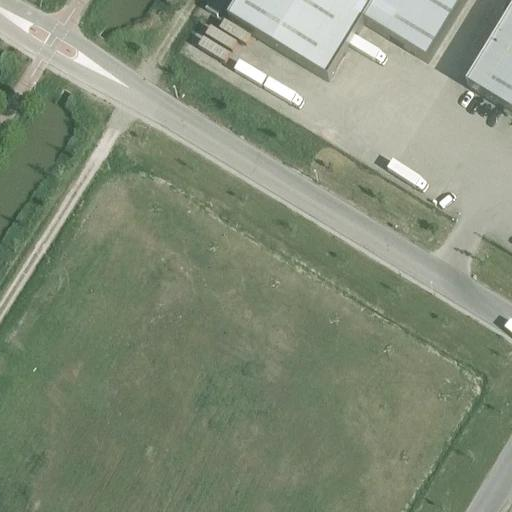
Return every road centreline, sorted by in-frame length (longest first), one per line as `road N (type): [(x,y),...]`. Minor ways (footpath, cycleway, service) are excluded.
road 1 (unclassified): [(511,321),(108,78)]
road 2 (unclassified): [(108,78),(82,46),(0,6)]
road 3 (unclassified): [(0,17),(69,66),(108,78)]
